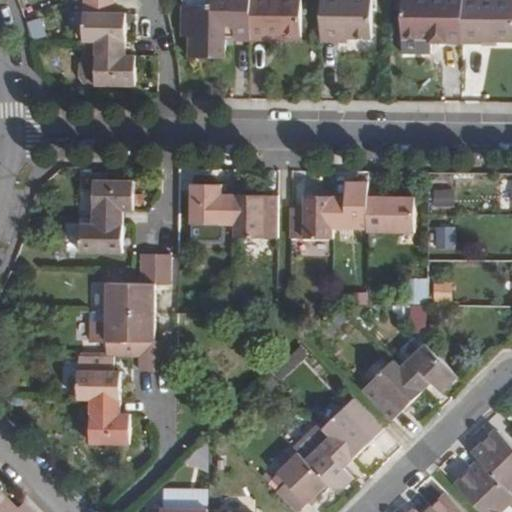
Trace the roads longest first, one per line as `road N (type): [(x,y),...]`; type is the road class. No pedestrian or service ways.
road 1 (residential): [(511,138),(170,133)]
road 2 (residential): [(511,374),(367,511)]
road 3 (residential): [(170,133),(5,131)]
road 4 (residential): [(154,0),(168,55),(170,133)]
